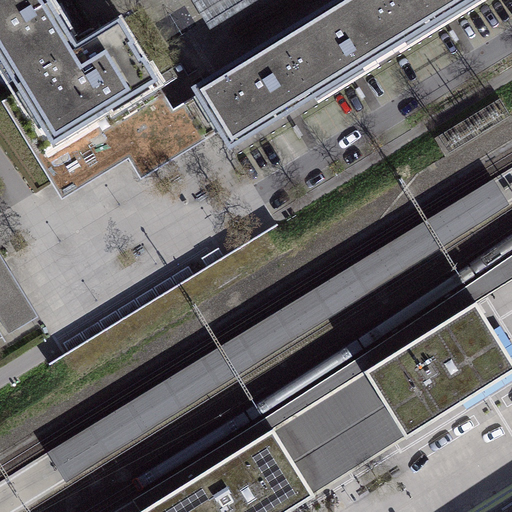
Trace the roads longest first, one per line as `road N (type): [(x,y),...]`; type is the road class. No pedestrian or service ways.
road 1 (residential): [(259,194),(511,37)]
road 2 (residential): [(511,447),(399,511)]
